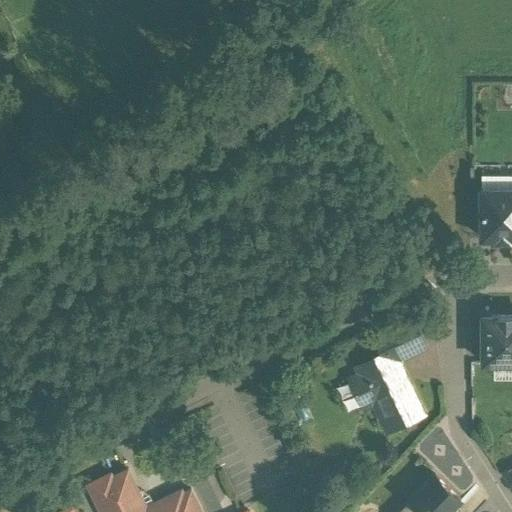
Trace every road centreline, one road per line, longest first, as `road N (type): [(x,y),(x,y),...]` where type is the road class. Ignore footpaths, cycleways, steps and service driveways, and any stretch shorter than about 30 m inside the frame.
road 1 (residential): [(0,496),(449,280)]
road 2 (residential): [(510,511),(462,430),(449,280)]
